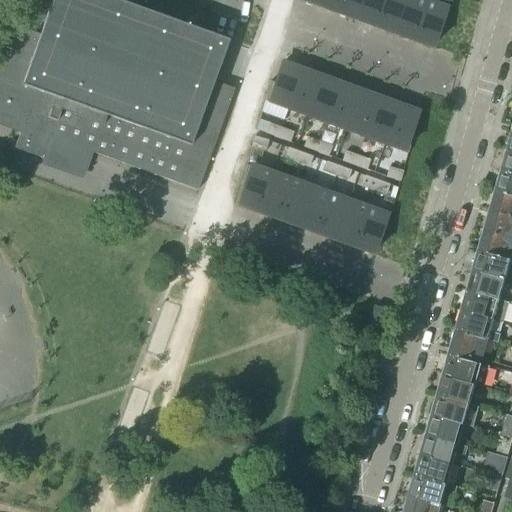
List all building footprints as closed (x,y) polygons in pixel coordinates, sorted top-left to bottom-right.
[(51,0),(41,27),(36,42),(0,29),(0,120),(21,128),(13,149),(70,169),(71,168),(78,148),(91,153),(196,191),(233,90),(226,87),(225,87),(212,82),(227,41),(226,41),(227,41),(226,40),(198,30),(204,13),(167,0),(51,0)] [(317,0),(315,6),(333,13),(338,0),(317,0)] [(338,0),(333,13),(352,20),(359,0),(338,0)] [(359,0),(352,20),(372,27),(381,0),(359,0)] [(381,0),(372,27),(392,34),(404,0),(381,0)] [(404,0),(392,34),(410,41),(424,3),(416,0),(404,0)] [(424,3),(410,41),(431,49),(438,29),(442,31),(448,11),(424,3)] [(264,102),(286,110),(301,72),(280,64),(273,83),(269,82),(264,102)] [(286,110),(305,117),(319,79),(301,72),(286,110)] [(305,117),(324,124),(338,85),(319,79),(305,117)] [(324,124),(344,131),(358,93),(338,85),(324,124)] [(344,131),(363,138),(377,99),(358,93),(344,131)] [(363,138),(383,145),(397,107),(377,99),(363,138)] [(397,107),(383,145),(407,154),(413,133),(409,133),(416,114),(397,107)] [(264,134),(276,138),(280,129),(268,124),(264,134)] [(280,129),(276,138),(288,143),(292,133),(280,129)] [(250,147),(251,147),(264,151),(267,141),(253,137),(250,147)] [(302,148),(315,152),(318,143),(306,138),(302,148)] [(318,143),(315,152),(327,157),(330,147),(318,143)] [(283,158),(296,163),(299,153),(287,149),(283,158)] [(341,162),(353,166),(356,157),(344,152),(341,162)] [(504,163),(502,172),(511,175),(511,153),(506,152),(503,161),(504,163)] [(299,153),(296,163),(308,167),(311,158),(299,153)] [(356,157),(353,166),(365,171),(369,161),(356,157)] [(322,172),(334,177),(338,167),(325,163),(322,172)] [(236,206),(255,213),(270,174),(245,166),(239,186),(242,187),(236,206)] [(338,167),(334,177),(346,181),(350,171),(338,167)] [(388,168),(385,178),(399,182),(402,172),(388,168)] [(494,192),(511,196),(511,175),(502,172),(499,181),(497,182),(494,192)] [(255,213),(274,220),(288,181),(270,174),(255,213)] [(360,186),(372,191),(376,181),(364,177),(360,186)] [(274,220),(293,226),(307,188),(288,181),(274,220)] [(376,181),(372,191),(385,195),(388,185),(376,181)] [(293,226),(312,233),(326,195),(307,188),(293,226)] [(493,203),(490,212),(511,218),(511,196),(494,192),(492,201),(493,203)] [(312,233),(332,240),(346,202),(326,195),(312,233)] [(332,240),(351,248),(365,209),(346,202),(332,240)] [(365,209),(351,248),(372,255),(379,236),(383,237),(389,218),(388,218),(392,206),(381,202),(377,213),(365,209)] [(486,222),(483,231),(511,238),(511,218),(490,212),(488,221),(486,222)] [(481,243),(479,252),(511,261),(511,255),(511,238),(483,231),(480,241),(481,243)] [(474,262),(471,272),(505,281),(511,261),(479,252),(476,261),(474,262)] [(470,283),(467,292),(499,301),(505,281),(471,272),(469,281),(470,283)] [(463,302),(460,311),(494,321),(503,324),(504,322),(509,304),(499,301),(467,292),(465,301),(463,302)] [(375,306),(368,327),(383,331),(383,330),(382,330),(387,311),(389,311),(389,310),(375,306)] [(459,323),(456,332),(488,341),(494,321),(460,311),(457,321),(459,323)] [(453,343),(449,356),(481,365),(488,341),(456,332),(456,333),(454,334),(452,341),(453,343)] [(444,366),(441,376),(475,386),(483,388),(489,368),(481,365),(449,356),(446,365),(444,366)] [(440,387),(438,396),(470,405),(475,386),(441,376),(439,385),(440,387)] [(433,406),(430,415),(464,425),(470,405),(438,396),(435,405),(433,406)] [(429,427),(426,436),(458,445),(464,425),(430,415),(428,425),(429,427)] [(507,416),(501,435),(511,438),(511,417),(510,417),(507,416)] [(496,456),(497,456),(507,459),(511,442),(511,438),(501,435),(496,456)] [(422,446),(419,457),(452,466),(456,454),(465,457),(468,448),(458,445),(426,436),(424,445),(422,446)] [(497,456),(491,478),(501,480),(507,459),(497,456)] [(417,467),(415,477),(447,486),(452,466),(419,457),(416,465),(417,467)] [(410,486),(407,497),(441,506),(447,486),(415,477),(412,485),(410,486)] [(501,480),(491,478),(488,490),(497,493),(501,480)] [(406,507),(404,511),(439,511),(441,506),(407,497),(405,505),(406,507)] [(511,511),(511,502),(504,500),(500,511),(511,511)] [(484,502),(480,511),(491,511),(494,505),(484,502)]
